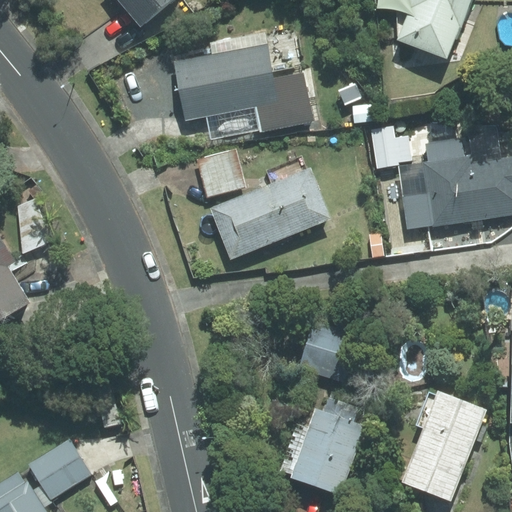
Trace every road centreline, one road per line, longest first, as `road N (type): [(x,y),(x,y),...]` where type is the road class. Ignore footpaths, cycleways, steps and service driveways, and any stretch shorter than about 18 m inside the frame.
road 1 (residential): [(191,511),(165,373),(116,208),(0,44)]
road 2 (unknown): [(145,307),(276,268),(511,230)]
